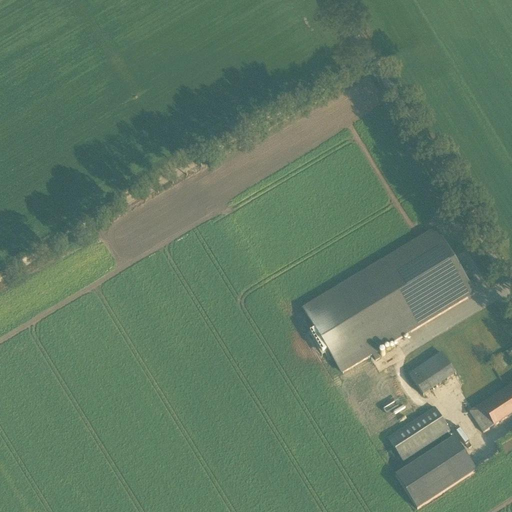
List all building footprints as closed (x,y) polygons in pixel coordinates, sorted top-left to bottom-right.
[(303,309),(343,374),(474,295),(434,230),(303,309)] [(409,376),(423,397),(456,375),(442,354),(409,376)] [(511,385),(469,413),(483,434),(511,415),(511,385)] [(450,432),(435,408),(387,439),(403,463),(450,432)] [(455,439),(395,477),(417,511),(477,472),(455,439)]
